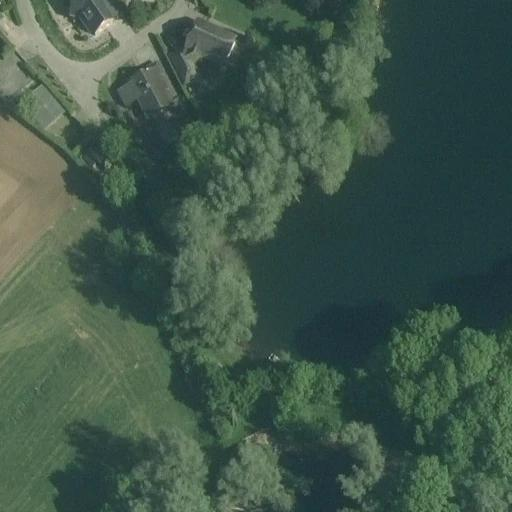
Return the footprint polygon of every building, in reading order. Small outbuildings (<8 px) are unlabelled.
[(114,25),(96,0),(76,0),(73,17),(82,19),(95,38),(114,25)] [(96,0),(114,25),(123,18),(110,0),(96,0)] [(201,28),(189,53),(190,54),(189,56),(186,58),(192,69),(198,66),(202,59),(222,68),(233,43),(201,28)] [(185,55),(173,61),(186,86),(197,80),(192,69),(186,58),(185,55)] [(157,66),(139,76),(142,82),(154,75),(156,79),(162,76),(157,66)] [(142,82),(131,88),(139,104),(146,117),(170,105),(156,79),(154,75),(142,82)] [(44,88),(21,108),(27,116),(33,111),(36,115),(53,99),(44,88)] [(131,88),(118,94),(127,110),(139,104),(131,88)] [(95,150),(84,159),(93,169),(98,164),(100,167),(106,162),(95,150)]
